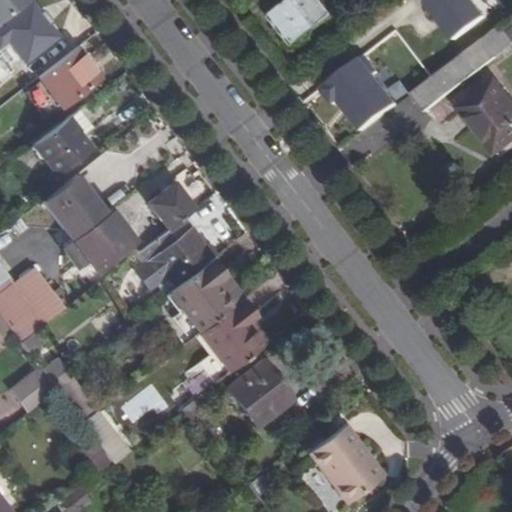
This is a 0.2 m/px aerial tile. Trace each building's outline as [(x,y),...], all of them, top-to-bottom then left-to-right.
[(0,0),(0,22),(26,3),(24,0),(0,0)] [(292,0),(267,19),(289,49),(330,17),(316,0),(292,0)] [(28,5),(17,13),(32,34),(43,26),(28,5)] [(450,66),(409,98),(421,114),(511,47),(498,29),(450,66)] [(76,49),(33,81),(55,111),(93,81),(81,65),(85,61),(76,49)] [(511,91),(503,80),(468,107),(478,121),(500,149),(511,140),(511,91)] [(473,124),(478,121),(468,107),(463,110),(473,124)] [(63,120),(77,139),(87,131),(73,112),(63,120)] [(63,120),(29,146),(52,177),(85,151),(77,139),(63,120)] [(128,155),(153,134),(144,123),(119,144),(128,155)] [(511,140),(500,149),(505,156),(511,151),(511,140)] [(41,200),(72,240),(106,214),(100,207),(82,183),(76,174),(41,200)] [(82,183),(100,207),(105,202),(88,179),(82,183)] [(148,205),(166,232),(183,218),(193,211),(173,186),(148,205)] [(133,244),(109,211),(106,214),(72,240),(69,243),(61,249),(76,268),(84,262),(94,275),(133,244)] [(166,232),(149,245),(179,285),(205,264),(210,260),(213,258),(183,218),(166,232)] [(210,260),(205,264),(219,281),(213,287),(230,309),(235,305),(241,300),(210,260)] [(219,281),(205,264),(179,285),(166,294),(180,312),(171,320),(187,341),(197,334),(230,309),(213,287),(219,281)] [(31,271),(6,290),(21,310),(25,306),(41,328),(61,312),(31,271)] [(6,290),(0,295),(0,323),(7,333),(17,346),(41,328),(25,306),(21,310),(6,290)] [(197,366),(212,385),(258,349),(240,327),(247,321),(235,305),(230,309),(197,334),(213,354),(197,366)] [(265,344),(247,321),(240,327),(258,349),(265,344)] [(54,361),(43,371),(83,418),(94,408),(54,361)] [(258,363),(225,390),(254,430),(288,401),(258,363)] [(7,393),(24,416),(54,393),(48,384),(37,370),(7,393)] [(178,411),(181,415),(187,424),(212,405),(203,392),(178,411)] [(337,484),(332,488),(346,507),(382,479),(344,427),(307,455),(321,473),(325,470),(337,484)] [(91,477),(92,478),(105,467),(90,446),(76,457),(91,477)] [(321,473),(332,488),(337,484),(325,470),(321,473)]
